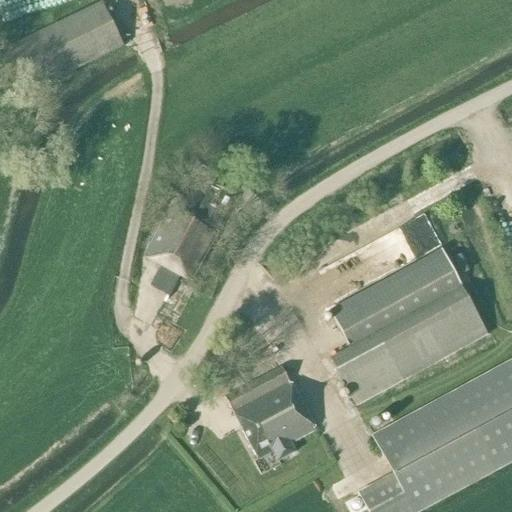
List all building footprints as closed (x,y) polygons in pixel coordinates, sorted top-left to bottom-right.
[(0,52),(0,61),(18,98),(121,47),(99,3),(0,52)] [(213,182),(219,169),(200,159),(193,172),(213,182)] [(213,230),(233,196),(211,185),(199,208),(176,197),(145,258),(162,267),(152,289),(165,296),(156,315),(174,324),(193,289),(178,280),(180,276),(188,281),(215,231),(213,230)] [(374,220),(377,230),(398,223),(394,213),(374,220)] [(414,220),(359,246),(373,276),(396,266),(394,261),(426,245),(414,220)] [(461,287),(440,249),(328,311),(348,349),(329,359),(356,406),(400,382),(486,334),(461,287)] [(511,361),(373,437),(393,475),(359,494),(368,511),(416,511),(511,459),(511,361)] [(279,369),(222,399),(258,460),(275,450),(280,460),(297,451),(292,441),(315,429),(279,369)]
